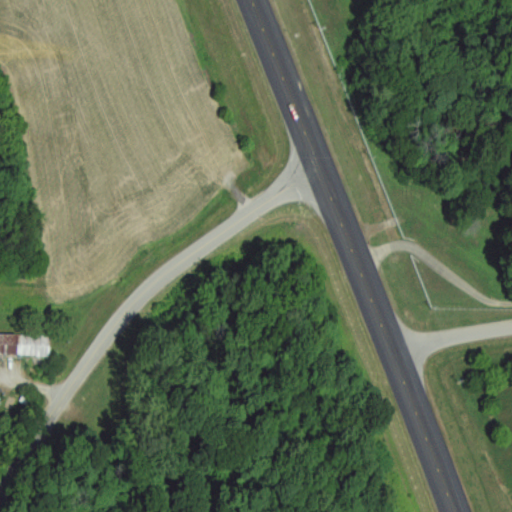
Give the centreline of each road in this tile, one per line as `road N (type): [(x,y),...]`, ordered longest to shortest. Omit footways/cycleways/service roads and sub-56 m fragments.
road 1 (primary): [(456,511),(256,0)]
road 2 (residential): [(0,495),(108,340),(206,229),(251,195),(321,163)]
